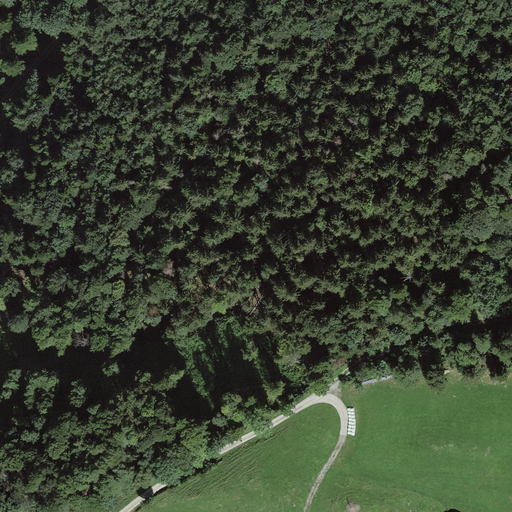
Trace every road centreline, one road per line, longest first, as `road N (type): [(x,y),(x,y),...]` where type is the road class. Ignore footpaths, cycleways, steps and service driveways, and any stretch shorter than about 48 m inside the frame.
road 1 (track): [(123,511),(225,441),(335,390),(349,400),(353,422),(327,495),(343,511)]
road 2 (track): [(317,393),(411,334),(511,305)]
road 3 (track): [(0,96),(79,0)]
